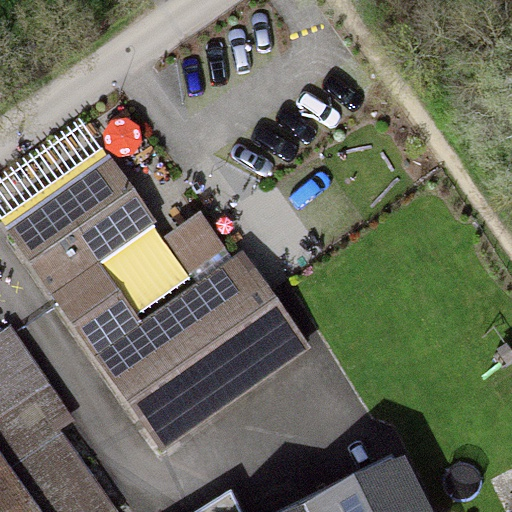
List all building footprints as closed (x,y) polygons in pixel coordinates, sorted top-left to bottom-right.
[(114,388),(259,290),(209,217),(172,242),(206,291),(135,339),(84,266),(150,221),(115,170),(12,240),(114,388)] [(259,290),(114,388),(165,463),(310,364),(259,290)] [(132,511),(11,340),(0,347),(0,511),(132,511)] [(326,511),(416,511),(398,474),(326,511)] [(233,511),(224,496),(197,511),(233,511)]
